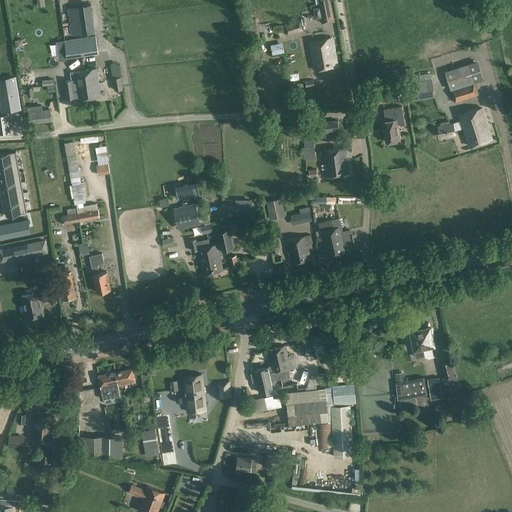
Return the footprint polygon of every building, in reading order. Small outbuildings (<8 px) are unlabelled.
[(318,0),(323,23),(334,21),(330,0),(318,0)] [(72,35),(82,34),(95,32),(91,5),(68,8),(72,35)] [(286,36),(303,31),(300,21),(283,25),(286,36)] [(95,35),(82,37),(72,39),(64,40),(65,41),(56,42),(59,59),(67,57),(67,58),(98,53),(95,35)] [(338,65),(336,59),(332,38),(310,43),(315,69),(338,65)] [(22,39),(15,40),(16,47),(23,47),(22,39)] [(273,55),(274,61),(287,57),(286,52),(273,55)] [(42,71),(59,69),(58,61),(41,63),(42,71)] [(455,102),(478,95),(474,83),(484,80),(477,61),(468,64),(445,71),(455,102)] [(100,96),(99,89),(104,88),(103,83),(99,83),(96,68),(74,72),(75,79),(64,81),(66,99),(78,97),(79,100),(100,96)] [(15,77),(0,79),(0,96),(2,111),(20,108),(15,77)] [(124,89),(122,77),(112,78),(114,91),(124,89)] [(408,101),(435,97),(432,79),(406,83),(408,101)] [(478,96),(459,101),(460,106),(479,102),(478,96)] [(51,121),(50,109),(43,110),(42,105),(28,107),(30,123),(51,121)] [(386,142),(400,140),(398,124),(405,123),(402,106),(384,109),(386,121),(383,121),(386,142)] [(482,108),(459,115),(469,146),(492,139),(482,108)] [(303,134),(321,132),(321,134),(340,133),(338,120),(320,121),(302,122),(303,134)] [(450,124),(449,121),(440,123),(441,126),(438,126),(441,138),(455,135),(452,123),(450,124)] [(459,135),(441,139),(443,144),(460,141),(459,135)] [(304,159),(315,158),(313,136),(304,137),(305,147),(303,147),(304,159)] [(74,141),(65,143),(76,204),(86,202),(85,198),(87,197),(84,181),(82,181),(74,141)] [(323,150),(325,164),(321,165),(322,169),(326,168),(327,177),(349,174),(345,147),(323,150)] [(106,150),(97,152),(99,164),(108,162),(106,150)] [(0,165),(18,162),(16,152),(0,154),(0,165)] [(18,162),(0,165),(0,175),(20,172),(18,162)] [(109,173),(108,164),(97,165),(98,174),(109,173)] [(21,182),(20,172),(0,175),(0,182),(1,186),(21,182)] [(1,186),(2,196),(23,192),(21,182),(1,186)] [(25,202),(23,192),(2,196),(4,205),(25,202)] [(285,216),(281,199),(266,202),(270,219),(285,216)] [(222,201),(222,211),(230,210),(229,207),(250,206),(250,200),(239,201),(239,200),(222,201)] [(27,212),(25,202),(4,205),(6,216),(27,212)] [(79,222),(100,218),(98,209),(97,203),(83,206),(77,207),(78,213),(79,222)] [(199,222),(204,221),(203,217),(200,203),(196,203),(174,208),(178,229),(200,225),(199,222)] [(309,206),(299,209),(300,213),(291,215),(293,225),(312,221),(309,206)] [(79,222),(78,213),(68,215),(62,216),(63,225),(79,222)] [(28,220),(0,225),(0,239),(31,234),(28,220)] [(214,231),(212,223),(200,226),(202,234),(214,231)] [(341,226),(334,228),(336,239),(331,240),(331,244),(337,243),(339,253),(347,252),(345,244),(351,243),(351,244),(357,243),(355,234),(352,234),(351,230),(342,232),(341,226)] [(219,249),(221,248),(222,249),(235,247),(231,228),(218,231),(220,242),(218,244),(218,243),(209,245),(215,272),(224,270),(219,249)] [(336,239),(334,228),(321,231),(327,256),(339,253),(337,243),(331,244),(331,240),(336,239)] [(311,260),(308,247),(310,247),(309,243),(312,243),(311,235),(305,236),(287,240),(292,264),(311,260)] [(174,245),(173,237),(162,240),(163,247),(174,245)] [(278,251),(279,250),(277,238),(269,240),(272,252),(274,258),(280,257),(278,251)] [(44,239),(0,248),(0,253),(1,260),(46,251),(44,239)] [(209,245),(208,239),(196,242),(196,240),(190,241),(192,251),(197,250),(203,275),(215,272),(209,245)] [(107,272),(100,274),(98,265),(104,263),(102,253),(89,256),(93,275),(97,292),(110,289),(107,272)] [(239,266),(236,256),(228,257),(230,268),(239,266)] [(70,272),(57,275),(63,300),(76,297),(70,272)] [(26,319),(44,315),(39,292),(21,296),(26,319)] [(49,296),(50,304),(57,303),(55,295),(49,296)] [(430,348),(430,346),(435,345),(430,326),(429,327),(428,323),(420,324),(421,328),(410,331),(411,332),(407,333),(409,341),(413,340),(416,357),(424,355),(429,358),(434,357),(432,348),(430,348)] [(286,346),(268,350),(271,367),(255,371),(260,393),(273,390),(272,381),(290,377),(289,369),(291,368),(286,346)] [(460,390),(453,362),(451,363),(451,361),(440,364),(443,378),(441,378),(444,393),(460,390)] [(132,369),(116,372),(119,386),(135,383),(132,369)] [(416,397),(427,395),(424,377),(405,380),(404,369),(394,370),(396,382),(395,382),(399,411),(418,409),(416,397)] [(121,396),(119,386),(116,372),(98,376),(103,399),(121,396)] [(141,375),(143,391),(150,391),(148,374),(141,375)] [(209,381),(203,382),(202,375),(184,377),(186,403),(205,401),(204,390),(209,389),(209,381)] [(427,379),(431,400),(442,398),(439,377),(427,379)] [(171,391),(178,390),(177,379),(170,380),(171,391)] [(232,398),(230,381),(219,382),(220,400),(232,398)] [(334,404),(355,403),(354,384),(333,385),(334,404)] [(319,389),(285,392),(289,425),(328,421),(328,418),(329,418),(327,400),(325,400),(324,394),(319,394),(319,389)] [(455,409),(448,411),(447,403),(436,405),(437,414),(443,413),(444,421),(453,420),(452,415),(456,414),(455,409)] [(350,405),(331,406),(334,458),(353,457),(350,405)] [(35,412),(33,438),(52,439),(54,413),(35,412)] [(18,424),(25,424),(26,415),(19,414),(18,424)] [(317,423),(318,447),(332,446),(331,422),(317,423)] [(154,429),(142,431),(146,456),(158,454),(154,429)] [(293,444),(305,444),(305,432),(292,433),(293,444)] [(101,458),(123,458),(123,437),(79,436),(79,454),(101,455),(101,458)] [(9,447),(23,448),(23,439),(9,438),(9,447)] [(52,451),(40,450),(38,469),(51,470),(52,451)] [(277,455),(265,454),(264,466),(276,468),(277,455)] [(257,459),(237,457),(236,470),(255,472),(257,459)] [(305,483),(306,492),(315,491),(314,483),(305,483)] [(148,486),(146,490),(132,484),(128,492),(143,498),(138,510),(142,511),(157,511),(165,493),(148,486)] [(12,511),(20,511),(21,499),(12,499),(12,500),(3,499),(3,503),(2,502),(2,503),(0,502),(0,511),(12,511)] [(39,511),(45,511),(46,511),(50,502),(45,499),(39,511)] [(270,511),(295,511),(281,507),(281,505),(273,503),(270,511)]
